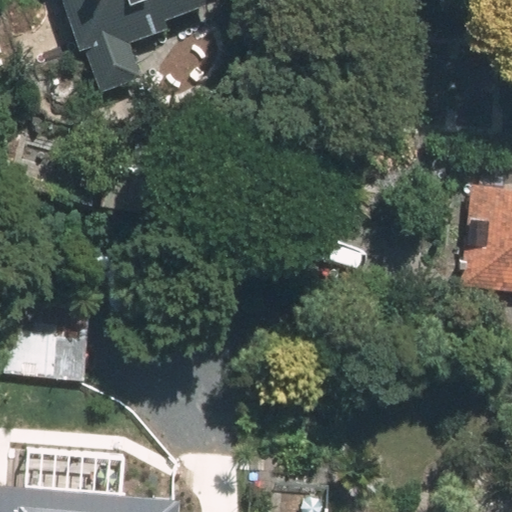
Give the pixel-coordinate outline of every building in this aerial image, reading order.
[(220,0),(68,0),(94,74),(230,27),(220,0)] [(248,146),(94,138),(90,203),(245,211),(248,146)] [(511,176),(477,176),(474,282),(511,283),(511,176)] [(93,376),(97,281),(15,277),(11,373),(93,376)] [(172,511),(173,507),(0,494),(0,511),(172,511)]
